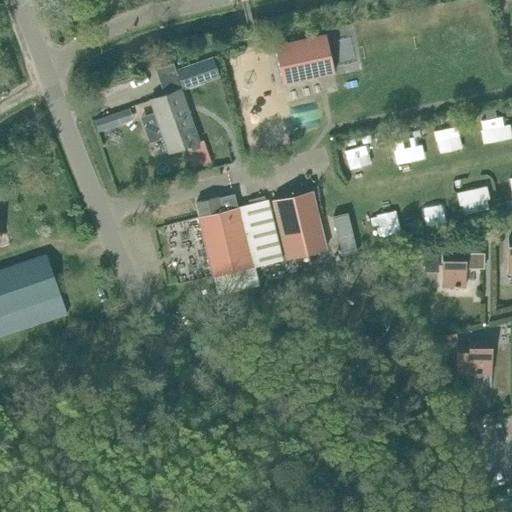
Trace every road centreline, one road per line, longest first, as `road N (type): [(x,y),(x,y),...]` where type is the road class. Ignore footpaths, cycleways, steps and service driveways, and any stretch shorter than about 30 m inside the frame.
road 1 (unclassified): [(370,511),(291,426),(177,337),(136,292),(43,66)]
road 2 (residential): [(43,66),(126,22),(210,0)]
